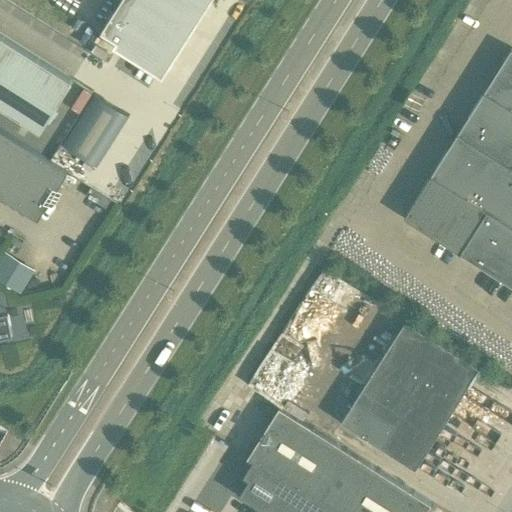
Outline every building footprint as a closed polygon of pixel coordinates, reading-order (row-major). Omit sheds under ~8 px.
[(119,0),(101,30),(161,68),(204,0),(119,0)] [(0,104),(40,130),(61,97),(72,79),(0,33),(0,104)] [(511,284),(511,47),(404,216),(511,284)] [(129,115),(99,96),(94,93),(61,144),(66,147),(96,166),(129,115)] [(0,194),(38,219),(68,171),(0,128),(0,194)] [(0,261),(0,277),(20,290),(33,269),(6,252),(0,261)] [(0,333),(12,331),(8,310),(0,311),(0,333)] [(416,467),(479,366),(405,319),(342,420),(416,467)] [(424,511),(431,502),(279,406),(247,456),(253,460),(243,475),(248,478),(239,494),(260,507),(256,511),(424,511)]
